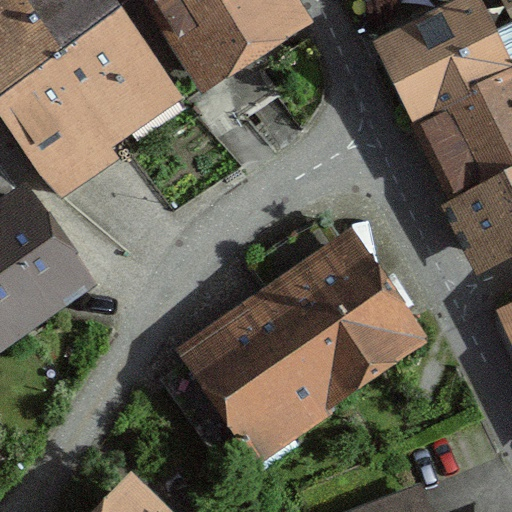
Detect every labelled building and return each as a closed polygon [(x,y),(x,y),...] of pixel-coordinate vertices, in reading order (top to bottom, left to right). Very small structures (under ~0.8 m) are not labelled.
[(0,0),(0,95),(116,11),(108,0),(0,0)] [(173,91),(176,95),(291,22),(277,0),(131,0),(121,8),(168,83),(173,91)] [(511,27),(488,40),(472,7),(386,49),(420,118),(511,72),(511,27)] [(116,11),(0,95),(0,114),(52,186),(104,150),(98,142),(118,128),(130,145),(144,136),(132,119),(173,91),(168,83),(121,8),(116,11)] [(511,72),(420,118),(487,255),(511,242),(511,72)] [(0,328),(77,275),(30,205),(0,225),(0,328)] [(196,365),(169,383),(224,461),(404,337),(324,220),(247,267),(277,310),(263,320),(260,315),(193,361),(196,365)] [(411,511),(405,494),(359,511),(411,511)] [(148,511),(131,495),(114,511),(148,511)]
